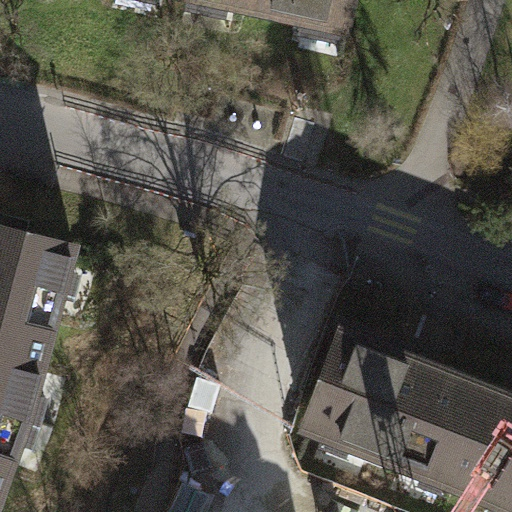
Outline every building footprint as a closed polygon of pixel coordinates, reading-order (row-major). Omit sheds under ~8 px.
[(208,0),(349,30),(355,0),(208,0)] [(0,224),(0,407),(25,415),(31,394),(34,394),(62,293),(57,292),(63,271),(67,272),(74,244),(0,224)] [(301,423),(468,492),(508,395),(341,326),(301,423)] [(511,397),(508,395),(468,492),(511,510),(511,397)] [(17,437),(25,415),(0,407),(0,494),(20,439),(17,437)]
